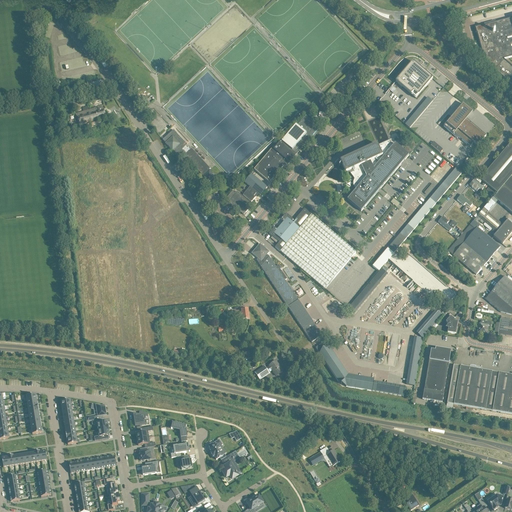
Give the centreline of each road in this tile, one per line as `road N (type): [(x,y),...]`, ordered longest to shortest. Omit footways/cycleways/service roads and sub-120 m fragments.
road 1 (primary): [(351,418),(133,365),(0,347)]
road 2 (unclassified): [(225,258),(97,62),(42,0)]
road 3 (unclassified): [(225,258),(409,45)]
road 4 (unclassified): [(511,129),(417,240),(472,295)]
road 5 (unknown): [(290,181),(370,246),(428,176)]
road 6 (primary): [(351,418),(511,465)]
road 7 (primary): [(511,449),(351,418)]
road 8 (residential): [(127,487),(113,403),(49,391)]
road 9 (unclassified): [(301,369),(225,258)]
road 10 (unclassified): [(511,127),(409,45)]
road 11 (residential): [(49,391),(69,511)]
